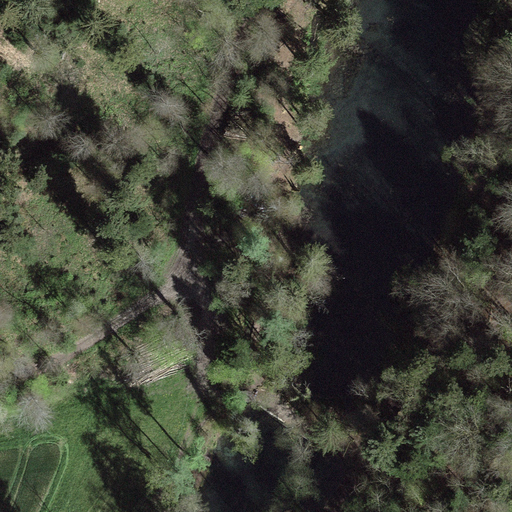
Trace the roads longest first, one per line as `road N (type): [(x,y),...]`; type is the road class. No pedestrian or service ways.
road 1 (track): [(259,0),(191,196),(194,281)]
road 2 (track): [(194,281),(0,352)]
road 3 (track): [(194,281),(209,342),(207,386),(167,466)]
